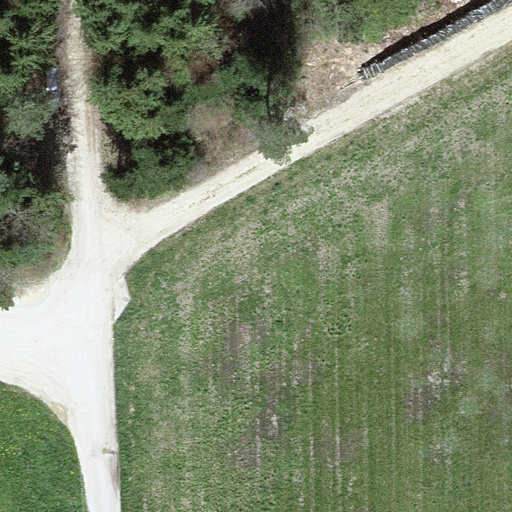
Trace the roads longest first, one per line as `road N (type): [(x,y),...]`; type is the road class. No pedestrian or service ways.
road 1 (track): [(82,254),(147,229),(511,14)]
road 2 (track): [(82,254),(94,511)]
road 3 (track): [(69,0),(82,254)]
